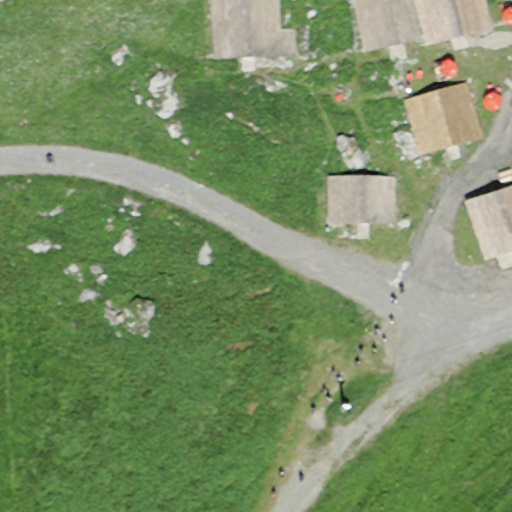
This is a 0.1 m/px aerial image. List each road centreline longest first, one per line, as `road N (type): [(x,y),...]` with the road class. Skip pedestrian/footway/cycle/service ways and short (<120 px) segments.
road 1 (track): [(444,325),(332,283),(180,192),(111,167),(0,162)]
road 2 (track): [(511,139),(502,163),(442,195),(428,258),(444,325)]
